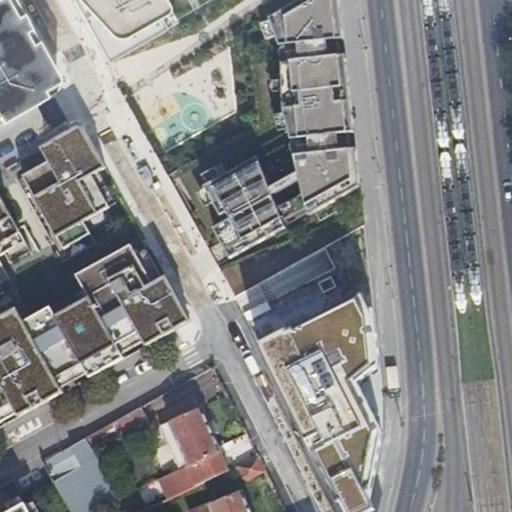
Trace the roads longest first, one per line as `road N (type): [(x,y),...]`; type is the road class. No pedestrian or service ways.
road 1 (primary): [(381,0),(424,421),(409,511)]
road 2 (residential): [(90,87),(221,339)]
road 3 (residential): [(221,339),(0,461)]
road 4 (residential): [(221,339),(316,511)]
road 5 (primary): [(511,171),(492,0)]
